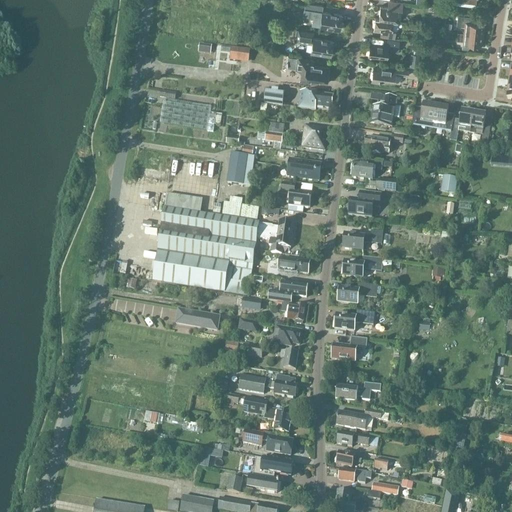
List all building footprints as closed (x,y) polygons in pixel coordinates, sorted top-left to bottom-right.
[(379,19),(397,21),(398,10),(402,11),(403,4),(391,2),(390,8),(380,7),(379,19)] [(304,10),(303,16),(308,17),(313,17),(312,26),(320,27),(339,30),(342,15),(322,12),(323,6),(311,4),(305,3),(304,10)] [(464,33),(483,35),(484,25),(470,23),(471,17),(458,16),(456,26),(464,27),(464,33)] [(379,19),(375,18),(373,30),(383,31),(383,37),(394,39),(395,31),(397,30),(398,23),(397,21),(379,19)] [(313,38),(314,32),(296,30),(295,36),(296,36),(295,42),(299,43),(300,37),(307,38),(307,37),(309,38),(308,44),(312,45),(311,53),(330,56),(333,41),(313,38)] [(482,45),(483,35),(464,33),(462,49),(467,50),(468,44),(482,45)] [(398,52),(400,42),(387,40),(386,46),(369,44),(368,57),(387,59),(388,51),(398,52)] [(231,53),(230,61),(236,62),(238,48),(231,48),(231,53)] [(411,55),(410,67),(417,68),(418,56),(411,55)] [(298,59),(296,70),(302,71),(301,81),(327,84),(329,68),(313,66),(313,61),(298,59)] [(408,70),(377,66),(377,69),(373,69),(371,80),(394,83),(395,75),(408,77),(408,70)] [(264,105),(267,105),(283,107),(285,92),(266,90),(264,105)] [(175,101),(176,94),(160,91),(159,98),(175,101)] [(332,108),(334,96),(318,95),(318,94),(301,92),(299,108),(316,110),(317,106),(332,108)] [(373,107),(372,116),(393,119),(397,98),(381,96),(379,108),(373,107)] [(164,100),(160,124),(208,132),(214,133),(215,126),(221,127),(222,115),(211,113),(212,107),(164,100)] [(414,108),(413,126),(427,128),(433,129),(436,107),(424,105),(423,110),(415,108),(414,108)] [(436,107),(433,129),(437,130),(443,131),(451,132),(454,120),(455,116),(454,116),(448,115),(449,109),(436,107)] [(471,134),(474,113),(462,111),(460,121),(454,120),(450,139),(450,142),(456,143),(459,129),(466,130),(465,133),(471,134)] [(474,113),(471,134),(475,135),(476,131),(483,132),(481,146),(487,147),(491,126),(485,125),(486,115),(474,113)] [(393,119),(372,116),(371,124),(392,127),(393,119)] [(267,134),(283,136),(284,127),(268,124),(262,123),(260,133),(267,134)] [(303,137),(327,140),(328,129),(305,126),(303,137)] [(407,137),(408,130),(396,128),(395,135),(407,137)] [(190,138),(160,134),(159,136),(158,136),(156,143),(158,144),(158,146),(170,147),(170,149),(178,151),(178,149),(188,150),(190,138)] [(282,144),(283,136),(267,134),(266,142),(282,144)] [(411,145),(412,140),(404,138),(389,135),(388,142),(366,138),(365,143),(364,143),(362,144),(362,147),(363,149),(364,149),(364,150),(371,151),(371,154),(382,156),(382,153),(390,154),(392,143),(403,145),(403,144),(411,145)] [(227,137),(226,144),(238,146),(239,139),(227,137)] [(325,152),(327,140),(303,137),(302,148),(325,152)] [(252,157),(253,148),(244,147),(242,155),(252,157)] [(251,187),(255,157),(231,154),(227,184),(243,186),(251,187)] [(492,156),(491,165),(500,165),(500,157),(492,156)] [(288,169),(321,172),(321,170),(323,169),(323,167),(322,165),(322,164),(290,160),(288,169)] [(354,164),(352,178),(367,180),(373,181),(374,171),(382,172),(383,163),(368,161),(368,166),(354,164)] [(320,175),(321,172),(288,169),(287,178),(319,182),(320,180),(321,179),(322,176),(320,175)] [(455,195),(457,179),(443,177),(441,193),(455,195)] [(396,193),(397,183),(378,180),(376,190),(396,193)] [(283,183),(281,194),(290,196),(289,205),(288,211),(303,213),(304,207),(310,208),(312,194),(295,191),(296,185),(283,183)] [(380,208),(382,196),(359,193),(358,200),(350,199),(348,216),(372,219),(373,208),(380,208)] [(250,197),(249,206),(262,208),(264,199),(250,197)] [(154,282),(154,283),(209,292),(249,298),(252,276),(253,269),(254,266),(258,239),(259,225),(260,224),(222,218),(201,215),(165,209),(159,251),(154,282)] [(260,225),(258,239),(270,241),(271,240),(277,241),(276,247),(272,246),(271,254),(282,256),(283,248),(291,249),(294,223),(280,221),(279,229),(272,228),(272,227),(260,225)] [(371,231),(370,238),(382,239),(383,233),(371,231)] [(345,234),(343,249),(362,252),(363,243),(368,244),(368,238),(345,234)] [(363,270),(368,271),(381,273),(382,266),(383,260),(363,258),(362,264),(345,261),(343,277),(362,279),(363,270)] [(308,276),(310,264),(310,262),(279,259),(277,272),(308,276)] [(129,280),(127,287),(135,288),(136,281),(129,280)] [(269,291),(268,301),(276,302),(291,304),(292,296),(307,298),(308,286),(281,282),(281,288),(280,293),(269,291)] [(377,299),(378,287),(358,284),(357,291),(340,288),(338,303),(357,306),(358,297),(362,298),(363,297),(377,299)] [(259,314),(260,301),(241,299),(240,312),(259,314)] [(283,304),(281,312),(289,313),(288,320),(296,321),(296,324),(302,325),(302,322),(304,322),(306,307),(283,304)] [(218,332),(220,317),(178,309),(175,325),(218,332)] [(336,315),(335,330),(354,333),(355,324),(359,325),(374,326),(374,324),(375,316),(375,314),(357,311),(356,318),(336,315)] [(257,334),(258,325),(259,324),(240,320),(238,331),(257,334)] [(420,323),(420,329),(429,331),(430,324),(430,321),(425,320),(425,324),(420,323)] [(299,346),(302,332),(276,328),(274,344),(292,347),(292,344),(299,346)] [(366,349),(367,340),(351,339),(351,347),(334,345),(332,360),(355,362),(357,348),(366,349)] [(238,353),(240,345),(227,343),(226,351),(238,353)] [(261,359),(263,348),(243,345),(241,356),(261,359)] [(296,371),(299,354),(282,351),(281,359),(285,359),(284,369),(296,371)] [(281,378),(282,374),(278,374),(277,377),(276,385),(272,385),(272,384),(266,383),(266,381),(241,377),(239,391),(264,395),(265,389),(271,390),(275,390),(274,395),(295,399),(297,386),(295,386),(296,381),(290,380),(290,379),(281,378)] [(227,392),(229,383),(217,381),(215,389),(227,392)] [(381,394),(382,387),(365,385),(364,391),(358,390),(359,389),(337,387),(336,401),(357,403),(357,399),(363,399),(363,401),(370,402),(371,393),(381,394)] [(238,406),(240,398),(229,396),(227,404),(238,406)] [(289,434),(292,415),(266,410),(268,403),(246,400),(244,413),(265,417),(265,420),(276,422),(274,432),(289,434)] [(388,422),(389,414),(382,413),(366,410),(364,417),(359,416),(339,412),(336,426),(366,431),(372,432),(374,419),(381,420),(388,422)] [(146,413),(145,422),(156,424),(158,415),(146,413)] [(264,434),(245,431),(243,444),(262,447),(263,442),(268,443),(266,453),(291,457),(293,442),(276,439),(277,436),(264,433),(264,434)] [(353,444),(370,447),(371,439),(339,433),(337,445),(352,447),(353,444)] [(457,435),(454,452),(463,454),(466,436),(457,435)] [(511,437),(502,436),(501,443),(511,445),(511,437)] [(204,449),(202,461),(209,462),(210,457),(211,451),(204,449)] [(337,460),(336,462),(337,464),(337,466),(352,469),(353,463),(358,464),(361,465),(363,458),(355,457),(355,456),(339,453),(338,458),(337,460)] [(256,459),(253,475),(274,479),(275,474),(291,477),(293,465),(256,459)] [(389,464),(389,463),(388,463),(377,461),(375,469),(388,472),(389,464)] [(477,463),(472,467),(477,473),(482,468),(477,463)] [(371,480),(372,475),(367,474),(367,473),(340,470),(339,481),(355,483),(355,477),(358,478),(357,481),(359,484),(365,485),(366,480),(371,480)] [(240,494),(243,480),(230,477),(227,491),(240,494)] [(250,477),(248,486),(255,487),(254,490),(277,494),(279,482),(250,477)] [(373,493),(381,494),(381,493),(398,496),(399,489),(375,484),(373,493)] [(336,503),(350,506),(352,494),(338,492),(336,503)] [(381,494),(373,493),(369,492),(368,498),(380,501),(381,494)] [(447,492),(442,511),(455,511),(460,495),(447,492)] [(212,511),(213,508),(215,502),(183,496),(180,511),(212,511)] [(277,511),(278,509),(220,498),(218,510),(229,511),(277,511)] [(144,511),(145,509),(97,501),(95,511),(144,511)] [(363,511),(364,508),(355,507),(350,506),(336,503),(334,511),(363,511)]
